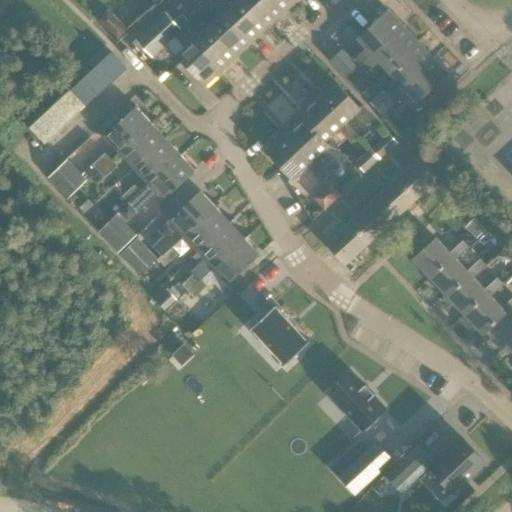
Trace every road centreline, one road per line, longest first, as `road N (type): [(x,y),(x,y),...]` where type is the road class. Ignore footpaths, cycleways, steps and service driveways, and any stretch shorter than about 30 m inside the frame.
road 1 (residential): [(511,419),(313,270),(223,127)]
road 2 (residential): [(223,127),(230,106),(345,0)]
road 3 (residential): [(223,127),(192,124),(155,93),(121,47)]
